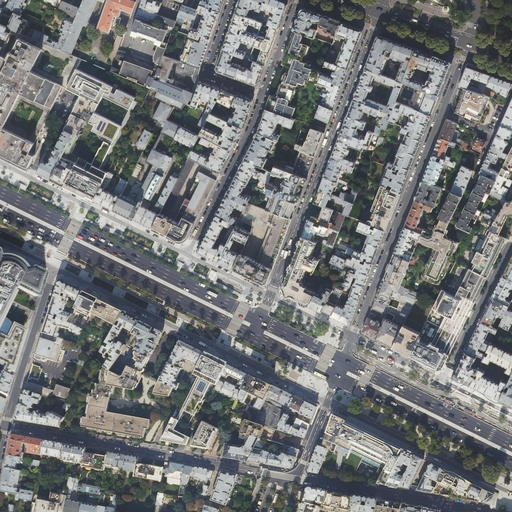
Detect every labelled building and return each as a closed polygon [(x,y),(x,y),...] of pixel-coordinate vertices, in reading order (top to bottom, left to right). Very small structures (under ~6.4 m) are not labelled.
[(25,0),(9,0),(7,6),(15,10),(14,12),(14,14),(13,14),(10,22),(9,24),(8,27),(10,28),(12,28),(21,32),(28,35),(58,48),(62,50),(64,45),(69,33),(70,31),(75,21),(76,17),(72,15),(71,15),(69,19),(66,17),(61,30),(60,31),(62,31),(60,35),(61,36),(60,40),(57,41),(49,37),(49,36),(35,30),(34,33),(29,30),(29,29),(26,28),(29,21),(29,20),(21,16),(23,13),(26,7),(27,6),(23,4),(25,1),(25,0)] [(76,17),(80,8),(62,0),(59,10),(63,12),(64,9),(73,13),(72,15),(76,17)] [(83,0),(80,8),(76,17),(75,21),(70,31),(69,33),(64,45),(62,50),(71,53),(84,21),(88,23),(97,0),(83,0)] [(107,0),(97,28),(109,32),(115,16),(117,16),(113,25),(118,27),(121,18),(119,17),(122,10),(132,13),(136,1),(132,0),(107,0)] [(153,0),(153,2),(148,0),(141,0),(135,17),(154,23),(155,20),(158,14),(162,2),(155,0),(153,0)] [(202,0),(201,4),(220,11),(224,0),(202,0)] [(240,0),(236,12),(248,16),(251,9),(250,8),(250,7),(250,6),(252,6),(252,7),(256,8),(256,10),(260,12),(264,0),(240,0)] [(271,25),(279,28),(284,15),(287,5),(286,2),(281,0),(264,0),(260,12),(259,17),(258,20),(263,22),(265,15),(263,15),(265,10),(266,10),(266,9),(272,11),(268,24),(271,25)] [(183,4),(178,16),(195,22),(195,20),(197,14),(198,12),(199,10),(183,4)] [(193,27),(190,35),(200,38),(201,36),(203,36),(202,39),(210,42),(220,11),(201,4),(199,10),(198,12),(204,14),(203,17),(203,18),(202,21),(201,23),(200,25),(200,27),(198,29),(193,27)] [(315,38),(320,25),(323,15),(305,8),(301,10),(298,19),(294,30),(302,33),(303,31),(308,32),(307,35),(315,38)] [(236,12),(229,31),(257,41),(259,35),(259,34),(254,33),(247,31),(249,23),(256,26),(256,27),(261,28),(263,23),(263,22),(258,20),(252,18),(248,16),(236,12)] [(163,27),(166,28),(167,25),(174,27),(176,20),(158,14),(155,20),(164,24),(163,27)] [(323,15),(320,25),(326,28),(327,29),(326,30),(327,31),(329,32),(335,34),(335,35),(336,36),(341,21),(323,15)] [(149,84),(152,85),(164,54),(168,43),(164,41),(168,29),(162,27),(161,28),(142,21),(143,20),(136,18),(132,30),(138,32),(139,31),(157,38),(157,39),(161,40),(155,56),(155,58),(155,59),(156,60),(156,61),(157,61),(155,67),(126,56),(127,53),(118,50),(115,61),(111,70),(148,86),(149,84)] [(341,21),(336,36),(335,37),(338,38),(339,38),(340,38),(340,35),(347,38),(347,39),(346,39),(345,40),(345,41),(343,46),(343,47),(342,47),(343,48),(343,50),(341,50),(336,63),(349,69),(363,31),(363,30),(363,29),(362,29),(341,21)] [(188,22),(184,33),(190,35),(193,27),(194,24),(188,22)] [(8,27),(0,23),(0,52),(3,47),(0,45),(0,40),(1,38),(0,37),(0,36),(5,38),(5,39),(4,39),(1,45),(3,46),(10,32),(6,30),(8,27)] [(257,62),(266,65),(271,52),(276,37),(279,28),(271,25),(266,38),(259,35),(257,41),(255,45),(263,48),(257,62)] [(71,53),(62,50),(58,48),(28,35),(21,32),(12,28),(10,32),(3,46),(3,47),(0,52),(0,152),(11,158),(25,165),(29,167),(34,155),(30,153),(34,145),(42,127),(46,120),(63,86),(67,88),(79,63),(81,58),(71,53)] [(302,33),(294,30),(290,41),(287,50),(283,59),(287,60),(285,64),(290,66),(289,69),(288,72),(286,72),(282,83),(277,97),(271,95),(266,108),(276,112),(279,113),(292,117),(293,115),(297,105),(289,102),(291,96),(292,96),(299,80),(305,83),(307,78),(319,83),(321,77),(323,72),(311,67),(313,64),(303,60),(306,53),(307,54),(311,44),(303,41),(303,35),(302,33)] [(229,31),(223,50),(235,54),(241,56),(244,57),(250,59),(251,57),(245,55),(246,52),(236,48),(237,46),(239,47),(240,47),(242,41),(255,46),(255,45),(257,41),(229,31)] [(200,38),(190,35),(181,61),(183,61),(200,68),(210,42),(202,39),(200,38)] [(377,37),(365,67),(382,74),(389,56),(403,61),(396,79),(403,82),(403,81),(415,48),(387,38),(381,35),(380,35),(379,35),(378,35),(378,36),(377,36),(377,37)] [(109,59),(115,61),(118,50),(123,38),(122,37),(118,36),(109,59)] [(424,51),(415,48),(403,81),(421,88),(423,83),(415,80),(415,81),(412,80),(411,78),(412,76),(413,76),(415,70),(414,69),(415,67),(417,67),(428,71),(428,68),(434,54),(424,51)] [(336,51),(331,49),(327,60),(332,62),(336,51)] [(218,71),(236,78),(241,66),(241,65),(234,62),(233,63),(231,63),(235,54),(223,50),(216,68),(217,69),(218,71)] [(190,99),(193,101),(197,92),(198,89),(201,81),(198,80),(197,83),(196,84),(193,90),(186,87),(184,91),(162,81),(171,57),(164,54),(152,85),(151,88),(158,90),(186,102),(189,103),(190,99)] [(450,60),(434,54),(428,68),(432,70),(429,78),(428,78),(428,79),(427,79),(426,83),(423,82),(423,83),(421,88),(422,89),(427,91),(429,87),(432,88),(431,92),(440,95),(452,64),(450,60)] [(349,69),(336,63),(332,62),(327,60),(325,65),(336,69),(335,70),(334,70),(332,74),(333,75),(334,75),(333,76),(323,72),(321,77),(342,86),(346,78),(349,69)] [(241,66),(236,78),(256,85),(259,83),(262,75),(266,65),(257,62),(254,61),(251,69),(241,66)] [(467,66),(490,74),(491,71),(470,63),(469,64),(468,65),(467,64),(462,77),(460,84),(467,66)] [(460,84),(460,86),(468,89),(472,78),(480,81),(477,88),(471,86),(469,89),(472,90),(483,94),(484,93),(492,75),(490,74),(467,66),(460,84)] [(396,79),(382,74),(365,67),(353,99),(392,113),(393,109),(390,108),(391,106),(394,107),(396,101),(401,87),(398,86),(398,84),(402,85),(403,82),(396,79)] [(101,80),(77,68),(67,87),(76,92),(81,94),(84,95),(99,103),(103,95),(130,108),(135,97),(101,80)] [(496,99),(504,102),(511,84),(511,82),(492,75),(484,93),(491,96),(493,97),(495,93),(488,90),(490,87),(497,90),(496,91),(498,92),(499,91),(502,92),(501,95),(499,95),(496,99)] [(337,100),(342,86),(321,77),(319,83),(328,86),(327,87),(328,88),(324,86),(324,88),(323,88),(322,92),(320,91),(320,92),(326,95),(327,93),(330,94),(329,96),(337,100)] [(210,102),(207,111),(211,113),(212,112),(218,100),(216,99),(217,96),(219,98),(224,89),(201,81),(198,89),(200,90),(199,92),(197,92),(193,101),(192,105),(197,107),(201,98),(200,97),(204,98),(204,99),(208,101),(209,100),(211,101),(210,102)] [(460,99),(458,104),(456,112),(479,122),(486,107),(491,96),(484,93),(483,94),(472,90),(469,89),(468,89),(460,86),(459,87),(464,89),(460,99)] [(233,104),(238,94),(224,89),(219,98),(218,100),(231,107),(233,104)] [(411,107),(432,115),(440,95),(431,92),(427,91),(422,89),(420,94),(417,93),(411,107)] [(176,138),(182,126),(168,119),(175,106),(182,109),(186,102),(158,90),(154,97),(162,100),(153,118),(158,121),(156,124),(163,128),(163,129),(164,128),(166,129),(164,132),(166,133),(175,138),(176,138)] [(230,121),(244,128),(247,118),(253,103),(251,99),(238,94),(233,104),(238,107),(236,111),(235,111),(235,112),(236,113),(234,116),(232,115),(231,117),(230,121)] [(75,113),(92,122),(102,104),(99,103),(84,95),(79,104),(75,113)] [(333,110),(337,100),(329,96),(328,96),(325,103),(322,101),(321,102),(320,104),(333,110)] [(389,121),(392,113),(353,99),(347,115),(361,121),(365,111),(378,116),(378,115),(381,116),(380,119),(379,123),(377,126),(383,128),(386,129),(389,121)] [(511,99),(509,106),(501,125),(511,130),(511,99)] [(393,109),(392,113),(389,121),(395,124),(397,120),(398,120),(401,113),(404,114),(404,113),(410,115),(410,118),(408,123),(407,122),(407,123),(405,127),(424,135),(426,130),(432,115),(411,107),(402,103),(400,108),(397,107),(399,102),(396,101),(394,107),(393,109)] [(329,122),(333,110),(320,104),(315,117),(329,122)] [(276,112),(266,108),(262,119),(257,132),(264,135),(267,136),(277,140),(278,141),(280,135),(276,134),(277,132),(275,131),(278,121),(284,123),(283,124),(292,127),(295,119),(292,117),(279,113),(278,115),(275,114),(276,112)] [(198,125),(204,127),(205,126),(208,119),(211,113),(207,111),(206,111),(206,110),(198,125)] [(74,134),(79,136),(82,134),(82,133),(80,132),(82,131),(82,130),(80,129),(82,128),(82,127),(82,126),(84,127),(84,126),(85,124),(87,124),(87,120),(72,112),(70,117),(71,118),(69,121),(68,124),(67,124),(66,126),(64,129),(74,133),(74,134)] [(205,126),(204,127),(201,134),(232,150),(238,139),(244,128),(230,121),(226,118),(212,112),(211,113),(208,119),(224,127),(224,128),(225,128),(225,129),(226,129),(224,133),(223,133),(222,133),(221,133),(221,134),(220,134),(205,126)] [(380,135),(383,128),(377,126),(374,132),(369,130),(367,136),(365,136),(366,135),(365,134),(364,134),(363,134),(362,135),(357,133),(359,126),(360,127),(364,129),(367,122),(361,121),(347,115),(343,126),(340,134),(370,145),(374,132),(380,135)] [(458,124),(447,118),(440,137),(456,143),(465,147),(466,148),(469,143),(463,141),(462,142),(456,139),(459,131),(456,130),(458,124)] [(95,124),(79,157),(65,185),(95,200),(109,171),(121,147),(122,145),(125,139),(95,124)] [(309,127),(303,125),(298,139),(302,141),(304,141),(309,127)] [(511,131),(511,130),(501,125),(492,144),(504,149),(510,152),(511,147),(511,144),(509,143),(511,138),(511,137),(511,134),(511,131)] [(199,137),(200,135),(182,126),(176,138),(194,147),(198,139),(199,137)] [(405,127),(403,127),(401,131),(406,133),(405,138),(403,137),(401,141),(402,142),(397,155),(398,155),(394,164),(389,162),(387,166),(409,174),(416,155),(424,135),(405,127)] [(163,129),(161,131),(162,132),(154,148),(153,147),(146,161),(153,164),(154,163),(155,164),(156,162),(150,159),(156,149),(164,133),(166,133),(164,132),(166,129),(164,128),(163,129)] [(43,160),(38,171),(42,173),(52,178),(74,133),(64,129),(56,146),(50,158),(50,159),(51,160),(50,160),(47,161),(43,160)] [(153,133),(145,129),(137,144),(145,148),(153,133)] [(264,135),(257,132),(251,145),(244,158),(264,168),(268,158),(265,156),(266,154),(267,155),(268,153),(269,151),(268,151),(269,148),(272,150),(277,140),(267,136),(266,139),(262,138),(264,135)] [(52,178),(65,185),(79,157),(71,152),(79,136),(74,134),(74,133),(52,178)] [(313,148),(318,150),(321,143),(323,137),(313,133),(305,152),(310,154),(313,148)] [(232,150),(201,134),(200,135),(199,137),(203,138),(201,141),(201,142),(210,146),(211,145),(216,147),(213,152),(212,153),(213,153),(210,157),(211,158),(210,160),(208,158),(208,157),(193,149),(190,156),(197,160),(204,163),(221,173),(227,161),(232,150)] [(370,145),(340,134),(331,157),(355,166),(357,160),(347,156),(347,154),(348,154),(348,153),(349,154),(349,153),(351,150),(350,149),(349,148),(351,145),(363,150),(364,147),(368,148),(370,145)] [(456,143),(440,137),(433,154),(449,161),(451,158),(451,157),(446,155),(445,154),(448,146),(451,145),(455,147),(456,143)] [(482,152),(487,141),(478,137),(473,148),(482,152)] [(295,148),(298,140),(290,138),(287,144),(295,148)] [(504,149),(492,144),(479,173),(482,174),(496,180),(499,174),(502,167),(499,166),(497,171),(490,167),(489,166),(491,161),(496,163),(498,159),(498,158),(499,155),(506,159),(509,154),(503,152),(504,149)] [(502,167),(499,174),(506,177),(508,179),(509,179),(511,173),(511,147),(510,152),(509,154),(506,159),(502,167)] [(167,155),(167,154),(156,149),(150,159),(156,162),(155,164),(154,163),(153,164),(139,193),(138,193),(137,194),(133,193),(131,198),(142,204),(167,155)] [(276,163),(276,165),(308,177),(316,156),(310,154),(305,152),(301,150),(299,156),(298,155),(298,156),(295,164),(296,164),(295,168),(287,165),(288,162),(278,158),(276,163)] [(449,161),(433,154),(427,168),(423,180),(436,185),(439,178),(442,180),(444,179),(445,176),(445,175),(441,174),(442,171),(444,172),(447,165),(453,168),(453,167),(454,168),(457,163),(453,161),(453,162),(449,161)] [(462,165),(473,170),(478,160),(468,155),(462,154),(460,159),(456,158),(451,158),(449,161),(453,162),(453,161),(457,163),(462,165)] [(173,158),(167,155),(142,204),(134,219),(143,223),(153,228),(161,213),(162,212),(179,178),(172,175),(156,206),(155,206),(152,210),(149,209),(151,204),(148,202),(149,200),(151,200),(152,199),(164,176),(163,176),(173,158)] [(168,215),(197,160),(190,156),(179,178),(162,212),(168,215)] [(355,166),(331,157),(324,176),(337,181),(339,182),(347,185),(348,183),(339,179),(340,175),(341,175),(343,171),(341,170),(342,168),(352,172),(353,172),(355,166)] [(269,170),(268,170),(266,173),(262,171),(264,168),(244,158),(240,166),(235,176),(248,182),(256,186),(256,187),(266,190),(269,182),(272,174),(273,172),(269,170)] [(219,176),(221,173),(204,163),(200,170),(218,179),(219,176)] [(308,177),(276,165),(273,172),(272,174),(276,175),(277,175),(282,177),(286,176),(288,177),(286,178),(286,179),(284,179),(282,186),(282,187),(282,189),(283,190),(281,190),(279,187),(279,186),(274,184),(273,183),(269,182),(266,190),(272,192),(295,201),(298,202),(301,195),(298,194),(297,193),(298,191),(299,191),(300,191),(300,190),(301,190),(301,189),(301,188),(301,187),(301,186),(300,186),(300,184),(301,184),(301,183),(302,183),(305,185),(308,177)] [(462,196),(473,170),(462,165),(451,191),(462,196)] [(409,174),(387,166),(380,184),(382,184),(387,187),(389,184),(393,186),(392,188),(402,192),(405,183),(409,174)] [(212,191),(218,179),(200,170),(175,221),(168,235),(167,236),(173,238),(176,240),(178,241),(179,241),(181,241),(182,241),(184,241),(186,240),(187,239),(189,237),(192,230),(212,191)] [(114,209),(122,194),(129,181),(122,178),(114,192),(117,193),(117,194),(105,189),(106,188),(107,188),(110,182),(114,174),(109,171),(95,200),(94,201),(98,203),(102,205),(103,203),(108,206),(114,209)] [(496,180),(482,174),(469,199),(457,225),(470,231),(472,227),(468,225),(472,216),(477,219),(478,216),(481,211),(476,208),(480,199),(485,202),(489,194),(484,191),(489,183),(494,185),(496,180)] [(491,190),(505,196),(509,189),(503,186),(502,188),(500,188),(502,184),(506,177),(499,174),(496,180),(494,185),(492,187),(491,190)] [(248,182),(235,176),(231,184),(226,195),(244,203),(245,201),(248,202),(251,196),(247,193),(247,194),(246,194),(242,192),(245,186),(246,187),(246,186),(247,186),(248,182)] [(324,176),(319,189),(354,203),(359,190),(347,185),(339,182),(335,191),(333,190),(337,181),(324,176)] [(436,185),(423,180),(421,184),(415,199),(434,206),(435,207),(437,206),(438,203),(437,202),(437,201),(442,188),(436,185)] [(374,211),(391,218),(396,206),(402,192),(392,188),(387,187),(382,184),(372,210),(374,211)] [(319,189),(314,202),(324,206),(326,207),(329,200),(344,206),(341,213),(346,215),(349,216),(354,203),(319,189)] [(506,198),(505,196),(491,190),(489,194),(500,199),(501,204),(504,205),(506,200),(506,198)] [(450,222),(462,196),(451,191),(438,217),(441,218),(449,222),(450,222)] [(267,209),(289,218),(291,213),(293,206),(295,201),(272,192),(266,209),(267,209)] [(134,219),(142,204),(131,198),(122,194),(114,209),(124,214),(134,219)] [(244,210),(247,205),(244,203),(226,195),(224,200),(220,207),(216,214),(222,217),(223,216),(225,217),(224,218),(232,222),(237,224),(238,222),(239,219),(240,218),(232,214),(233,211),(231,210),(232,208),(234,209),(236,206),(244,210)] [(404,226),(422,233),(424,228),(418,225),(419,222),(420,222),(421,220),(422,220),(424,215),(423,215),(424,213),(423,212),(423,211),(424,208),(432,211),(434,206),(415,199),(404,226)] [(511,213),(511,200),(511,201),(509,201),(506,200),(504,205),(500,212),(489,229),(499,234),(508,214),(511,213)] [(292,219),(289,218),(267,209),(266,209),(248,202),(247,205),(244,210),(240,218),(239,219),(244,222),(253,226),(252,230),(251,232),(249,237),(246,243),(240,254),(233,268),(239,271),(245,274),(250,276),(256,279),(263,282),(267,284),(269,278),(279,253),(282,245),(285,237),(288,229),(292,219)] [(310,215),(309,219),(315,221),(321,224),(322,224),(324,221),(325,222),(324,225),(329,227),(330,224),(329,223),(334,210),(326,207),(324,206),(321,212),(319,219),(310,215)] [(480,220),(478,224),(488,229),(489,229),(500,212),(493,209),(491,211),(486,209),(484,212),(481,211),(478,216),(477,219),(480,220)] [(376,226),(386,230),(391,218),(374,211),(368,223),(372,225),(376,226)] [(333,228),(339,231),(341,228),(346,215),(341,213),(339,212),(333,228)] [(153,228),(168,235),(175,221),(171,219),(169,218),(168,217),(167,217),(166,217),(164,216),(165,215),(161,213),(153,228)] [(199,248),(200,250),(200,252),(206,255),(211,257),(211,258),(214,260),(218,262),(218,261),(219,261),(236,227),(231,224),(232,222),(224,218),(223,221),(221,219),(222,217),(216,214),(208,231),(199,248)] [(424,228),(422,233),(419,240),(435,247),(428,262),(427,262),(425,268),(426,269),(423,275),(428,277),(427,278),(435,281),(435,280),(440,282),(443,275),(444,275),(445,272),(458,242),(448,237),(447,234),(445,233),(447,229),(447,228),(449,222),(441,218),(438,225),(436,224),(433,232),(424,228)] [(323,243),(327,245),(333,247),(339,231),(333,228),(329,227),(324,225),(322,224),(321,224),(320,226),(314,224),(315,221),(309,219),(308,219),(304,230),(302,235),(314,240),(316,234),(315,233),(316,232),(324,235),(327,234),(327,233),(331,234),(328,241),(324,240),(323,243)] [(369,234),(366,241),(380,247),(386,230),(376,226),(374,229),(371,227),(372,225),(368,223),(361,220),(357,229),(357,230),(369,234)] [(228,266),(233,268),(240,254),(228,248),(229,247),(230,248),(234,241),(234,240),(233,239),(233,237),(246,243),(249,237),(251,232),(237,225),(236,227),(219,261),(228,266)] [(419,240),(422,233),(404,226),(394,253),(410,260),(411,258),(412,255),(413,252),(410,251),(412,246),(413,243),(412,242),(413,240),(416,242),(417,239),(419,240)] [(471,269),(487,277),(493,267),(501,249),(507,238),(499,234),(489,229),(488,229),(485,234),(488,235),(480,252),(477,250),(472,261),(474,262),(471,269)] [(315,292),(316,290),(304,284),(302,281),(303,280),(302,280),(304,276),(305,274),(304,274),(305,272),(308,273),(310,270),(311,270),(312,270),(312,271),(314,272),(321,258),(320,258),(316,257),(316,256),(315,256),(312,255),(318,241),(314,240),(302,235),(297,248),(291,263),(281,288),(282,290),(283,293),(305,303),(308,305),(315,292)] [(348,246),(346,252),(350,254),(354,255),(374,263),(380,247),(366,241),(362,252),(348,246)] [(346,252),(337,249),(329,265),(330,265),(330,266),(330,267),(332,268),(333,268),(333,267),(334,267),(335,267),(342,270),(345,264),(349,257),(350,254),(346,252)] [(0,346),(1,344),(0,343),(0,314),(2,311),(11,293),(12,290),(14,291),(16,287),(36,296),(36,295),(37,292),(42,279),(43,276),(43,275),(43,274),(43,273),(42,273),(42,272),(40,271),(31,267),(24,269),(23,267),(20,264),(16,261),(12,260),(10,259),(6,258),(1,258),(0,253),(0,346)] [(410,260),(394,253),(383,278),(404,287),(407,280),(404,278),(405,274),(406,275),(408,270),(406,270),(410,260)] [(353,259),(349,257),(345,264),(356,268),(355,271),(351,269),(349,270),(344,284),(346,285),(344,290),(343,291),(346,293),(349,286),(350,286),(355,276),(357,277),(356,281),(355,282),(350,294),(351,295),(359,299),(374,263),(354,255),(353,259)] [(511,255),(507,265),(502,275),(511,279),(511,255)] [(481,289),(487,277),(471,269),(469,268),(457,292),(476,300),(481,289)] [(511,279),(502,275),(497,286),(492,296),(510,304),(511,301),(508,299),(507,296),(508,294),(510,295),(511,291),(510,290),(511,288),(511,279)] [(383,278),(375,300),(390,306),(382,323),(375,338),(392,346),(404,324),(419,293),(404,287),(383,278)] [(77,306),(84,292),(65,283),(60,280),(54,298),(68,303),(70,297),(74,299),(73,300),(76,301),(75,303),(72,302),(71,302),(70,303),(73,304),(77,306)] [(334,286),(333,289),(330,294),(339,299),(343,291),(344,290),(342,289),(342,288),(342,287),(342,286),(341,285),(340,285),(339,285),(338,285),(337,286),(334,286)] [(315,292),(308,305),(313,307),(322,311),(327,300),(330,294),(333,289),(327,287),(323,296),(315,292)] [(442,289),(433,308),(446,315),(440,326),(459,335),(469,315),(476,300),(457,292),(456,295),(442,289)] [(91,317),(99,300),(84,292),(77,306),(75,309),(91,317)] [(336,304),(331,316),(349,325),(359,299),(351,295),(344,308),(336,304)] [(510,304),(492,296),(486,309),(480,321),(483,322),(487,315),(493,318),(489,325),(492,326),(493,324),(494,324),(497,317),(496,316),(497,314),(500,315),(503,317),(506,312),(508,308),(510,304)] [(63,321),(68,322),(74,311),(71,310),(70,313),(65,312),(65,311),(68,303),(54,298),(49,315),(56,317),(56,315),(59,316),(58,318),(63,319),(63,321)] [(119,321),(124,312),(112,306),(99,300),(91,317),(88,322),(95,326),(95,327),(96,327),(96,326),(105,331),(103,336),(103,337),(106,331),(112,334),(117,325),(119,321)] [(327,300),(322,311),(326,314),(331,316),(336,304),(327,300)] [(390,306),(375,300),(374,303),(373,306),(372,309),(382,313),(379,319),(380,319),(379,322),(374,320),(376,315),(374,314),(370,312),(363,332),(369,335),(375,338),(382,323),(390,306)] [(104,367),(105,367),(110,371),(117,360),(120,355),(117,353),(119,349),(122,351),(125,346),(126,345),(121,342),(120,344),(117,342),(115,341),(117,337),(118,337),(123,329),(124,330),(125,331),(128,333),(129,332),(130,330),(134,332),(141,320),(124,312),(119,321),(121,322),(119,327),(117,325),(112,334),(107,343),(110,345),(108,348),(105,346),(102,351),(101,353),(106,355),(108,359),(104,367)] [(511,322),(511,314),(506,312),(503,317),(500,325),(504,327),(503,327),(508,330),(511,322)] [(1,371),(9,375),(15,359),(24,330),(20,328),(20,327),(20,326),(19,325),(18,325),(18,326),(17,326),(17,327),(13,325),(2,315),(0,314),(0,343),(1,344),(0,346),(0,364),(2,366),(0,371),(1,371)] [(64,339),(67,340),(67,339),(59,336),(59,335),(59,333),(58,333),(60,327),(63,327),(72,330),(72,331),(80,336),(83,330),(68,322),(63,321),(63,319),(58,318),(58,320),(55,319),(56,317),(49,315),(43,333),(56,337),(58,337),(64,339)] [(150,358),(163,331),(158,329),(152,325),(145,322),(141,320),(134,332),(126,345),(125,346),(128,347),(135,334),(139,337),(140,340),(138,344),(137,344),(136,346),(137,346),(134,351),(135,351),(150,358)] [(498,329),(492,326),(489,325),(483,322),(480,321),(472,336),(465,351),(477,357),(478,355),(484,358),(491,342),(498,329)] [(404,324),(392,346),(401,350),(410,355),(419,335),(421,332),(404,324)] [(419,335),(410,355),(425,362),(438,369),(443,367),(451,352),(459,335),(440,326),(432,343),(431,342),(431,343),(430,344),(420,339),(421,337),(419,335)] [(56,337),(43,333),(39,346),(35,358),(36,359),(40,360),(42,360),(43,357),(57,361),(61,350),(63,344),(62,344),(62,343),(63,343),(65,342),(64,341),(63,341),(64,339),(58,337),(57,343),(53,341),(54,340),(55,340),(56,337)] [(174,388),(178,390),(181,384),(178,382),(179,382),(178,379),(177,379),(185,362),(184,361),(185,359),(199,366),(206,352),(180,340),(160,381),(174,388)] [(511,352),(491,342),(484,358),(483,360),(489,363),(489,362),(491,359),(507,366),(505,370),(506,371),(511,374),(511,373),(511,352)] [(143,373),(150,358),(135,351),(134,353),(135,356),(136,357),(134,363),(133,362),(130,364),(129,366),(143,373)] [(477,357),(465,351),(459,364),(453,376),(459,379),(465,382),(470,385),(479,368),(475,366),(473,368),(471,366),(473,364),(477,357)] [(215,389),(217,386),(229,363),(206,352),(199,366),(198,368),(196,372),(159,446),(172,448),(184,450),(215,389)] [(134,390),(143,373),(129,366),(117,360),(110,371),(105,367),(103,369),(103,372),(100,384),(98,384),(96,391),(94,390),(93,398),(91,397),(87,418),(84,418),(82,427),(89,429),(127,435),(144,439),(146,429),(149,430),(151,421),(107,413),(111,394),(113,395),(115,386),(134,390)] [(217,386),(215,389),(233,398),(233,399),(237,401),(238,400),(238,399),(242,391),(236,388),(237,387),(226,381),(226,383),(221,380),(224,376),(228,378),(230,374),(241,380),(239,384),(242,385),(241,388),(241,389),(243,390),(251,374),(245,372),(240,369),(232,365),(229,363),(217,386)] [(29,377),(39,380),(42,368),(33,365),(29,377)] [(479,368),(470,385),(476,388),(482,390),(488,393),(494,396),(499,399),(508,381),(502,378),(501,379),(499,382),(484,375),(485,371),(485,370),(479,367),(479,368)] [(0,392),(7,396),(13,377),(9,375),(1,371),(0,372),(0,392)] [(511,373),(511,374),(511,375),(509,380),(508,381),(499,399),(503,401),(508,403),(511,405),(511,373)] [(242,391),(238,399),(244,402),(249,392),(259,397),(254,407),(260,410),(273,385),(251,374),(243,390),(242,391)] [(174,388),(160,381),(156,389),(155,394),(170,396),(174,388)] [(27,382),(25,390),(42,395),(52,399),(55,391),(44,388),(44,387),(37,384),(32,383),(31,384),(27,382)] [(294,396),(290,393),(278,388),(273,385),(260,410),(254,422),(263,425),(270,428),(276,429),(277,430),(294,396)] [(25,390),(20,404),(31,408),(34,408),(35,404),(40,405),(42,395),(25,390)] [(295,394),(294,396),(277,430),(284,432),(285,429),(286,430),(286,432),(289,433),(295,422),(293,421),(291,425),(288,424),(287,422),(290,417),(289,415),(291,410),(294,412),(296,412),(297,411),(300,413),(305,401),(302,400),(303,398),(299,396),(295,394)] [(307,402),(305,401),(300,413),(304,415),(303,417),(299,415),(297,418),(310,424),(317,408),(316,408),(317,407),(316,407),(315,406),(316,405),(308,400),(307,402)] [(64,408),(69,411),(72,405),(68,403),(66,403),(64,408)] [(15,420),(34,423),(36,413),(31,412),(31,411),(32,411),(32,410),(31,409),(31,408),(20,404),(15,420)] [(34,423),(61,428),(62,422),(63,422),(65,418),(54,412),(53,412),(52,412),(51,412),(50,412),(49,413),(48,414),(48,415),(41,413),(40,411),(39,412),(36,412),(36,413),(34,423)] [(234,413),(232,412),(223,430),(231,431),(231,432),(233,424),(237,426),(243,427),(241,434),(250,435),(260,437),(263,425),(254,422),(252,422),(252,421),(246,419),(237,416),(234,413)] [(330,427),(325,440),(336,445),(346,421),(334,415),(330,427)] [(305,438),(307,431),(310,424),(297,418),(295,422),(289,433),(304,438),(305,438)] [(337,445),(351,451),(352,449),(361,429),(346,421),(336,445),(337,445)] [(204,423),(193,445),(201,447),(208,448),(209,446),(210,446),(217,432),(216,431),(217,429),(211,426),(210,426),(204,423)] [(381,482),(387,485),(405,450),(398,447),(362,429),(361,429),(352,449),(359,453),(357,456),(360,457),(363,459),(365,456),(387,467),(386,469),(385,468),(385,469),(386,470),(383,475),(381,479),(375,476),(374,478),(380,481),(379,482),(381,483),(381,482)] [(231,431),(223,430),(218,439),(222,441),(227,432),(231,433),(231,431)] [(12,434),(8,456),(23,458),(24,453),(22,453),(22,452),(24,443),(25,443),(25,444),(25,446),(26,447),(27,449),(27,452),(28,452),(29,453),(41,455),(41,454),(44,440),(12,434)] [(260,437),(250,435),(245,445),(241,447),(227,444),(225,456),(246,460),(247,460),(248,461),(254,448),(260,437)] [(44,440),(41,454),(62,458),(65,444),(44,440)] [(328,450),(333,451),(335,452),(337,445),(336,445),(325,440),(324,444),(322,447),(328,450)] [(65,444),(62,458),(62,460),(83,463),(85,452),(86,447),(65,444)] [(254,448),(248,461),(254,462),(258,463),(263,450),(264,446),(263,445),(261,450),(254,448)] [(263,450),(258,463),(259,463),(260,463),(260,462),(267,465),(290,469),(293,467),(300,450),(284,445),(284,446),(285,448),(289,449),(287,454),(282,452),(282,455),(280,456),(271,453),(263,450)] [(309,472),(319,474),(328,450),(322,447),(318,445),(308,470),(309,472)] [(405,450),(387,485),(392,486),(398,487),(404,476),(405,474),(406,473),(404,472),(404,473),(403,473),(402,476),(398,474),(399,472),(402,471),(401,468),(404,463),(409,466),(415,455),(405,450)] [(126,454),(108,451),(107,456),(105,467),(113,468),(113,466),(124,468),(126,454)] [(85,452),(83,463),(82,466),(104,470),(105,467),(107,456),(96,455),(85,452)] [(138,457),(126,454),(124,468),(124,470),(135,472),(137,463),(138,457)] [(420,457),(415,455),(409,466),(407,471),(406,473),(405,474),(408,475),(407,478),(404,476),(398,487),(433,493),(435,487),(433,486),(432,482),(433,480),(438,482),(444,469),(437,466),(431,463),(419,486),(411,485),(424,460),(420,457)] [(8,456),(5,468),(16,470),(18,463),(23,464),(24,463),(25,459),(23,458),(8,456)] [(164,467),(163,468),(162,476),(182,479),(184,465),(171,462),(170,468),(167,468),(164,467)] [(137,463),(135,472),(135,476),(161,480),(162,476),(163,468),(152,466),(137,463)] [(407,471),(409,466),(404,463),(401,468),(407,471)] [(182,479),(181,484),(187,485),(190,476),(193,466),(184,465),(182,479)] [(209,469),(193,466),(190,476),(194,477),(193,479),(194,480),(198,482),(199,483),(197,487),(200,489),(200,490),(202,491),(209,469)] [(3,481),(15,484),(18,484),(21,471),(16,470),(5,468),(3,481)] [(215,470),(209,469),(202,491),(200,496),(205,498),(210,485),(206,484),(208,478),(211,479),(215,470)] [(435,487),(433,493),(466,499),(468,495),(473,484),(459,477),(444,469),(438,482),(435,487)] [(238,474),(221,471),(212,500),(227,505),(232,490),(238,474)] [(71,477),(69,488),(78,490),(79,484),(80,479),(71,477)] [(17,492),(18,489),(14,488),(15,484),(3,481),(2,485),(1,491),(17,494),(17,492)] [(79,484),(78,490),(80,490),(85,491),(91,493),(100,494),(100,492),(101,488),(101,487),(96,486),(96,487),(87,485),(82,484),(79,484)] [(478,499),(483,488),(473,484),(468,495),(472,497),(478,499)] [(477,501),(486,502),(493,504),(495,499),(498,493),(484,486),(483,488),(478,499),(477,501)] [(27,503),(32,503),(35,488),(33,487),(32,491),(22,489),(21,493),(17,492),(17,494),(16,502),(18,502),(18,501),(19,500),(20,499),(24,499),(27,500),(27,502),(27,503)] [(324,503),(329,491),(309,487),(307,489),(305,495),(303,502),(314,505),(316,501),(317,501),(319,504),(321,503),(320,502),(324,503)] [(328,511),(350,511),(353,495),(329,491),(324,503),(321,510),(329,511),(328,511)] [(38,504),(36,511),(58,511),(62,494),(53,492),(51,500),(39,497),(38,504)] [(98,505),(96,511),(105,511),(107,507),(102,506),(103,502),(104,502),(105,493),(100,492),(100,494),(98,502),(98,505)] [(165,494),(159,493),(156,506),(161,506),(163,505),(165,494)] [(107,507),(105,511),(115,511),(119,495),(115,495),(112,508),(107,507)] [(378,499),(353,495),(350,511),(375,511),(376,510),(373,509),(373,507),(376,508),(378,499)] [(76,501),(67,499),(64,511),(80,511),(83,502),(77,501),(77,500),(76,500),(76,501)] [(401,511),(403,503),(378,499),(376,508),(376,510),(375,511),(401,511)] [(206,500),(203,511),(218,511),(219,510),(209,505),(210,502),(206,500)] [(83,502),(80,511),(96,511),(98,505),(83,502)] [(315,511),(317,506),(314,505),(303,502),(301,507),(298,511),(315,511)] [(422,511),(424,507),(403,503),(401,511),(422,511)]
